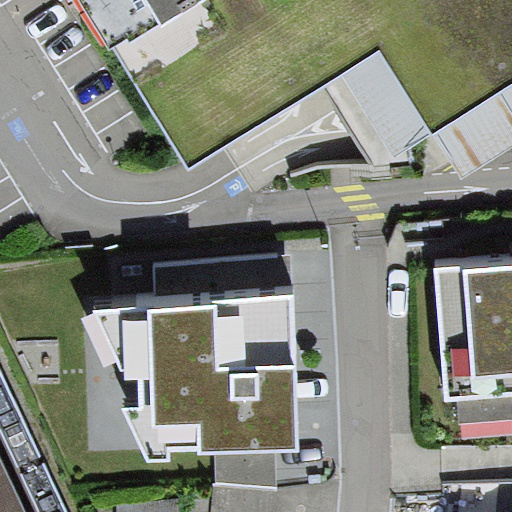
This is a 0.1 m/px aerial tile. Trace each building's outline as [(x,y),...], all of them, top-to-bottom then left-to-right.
[(511,0),(85,0),(195,177),(374,67),(391,57),(407,83),(442,139),(511,96),(511,0)] [(511,256),(434,262),(445,394),(511,388),(511,256)] [(291,290),(95,298),(123,358),(139,358),(140,395),(123,395),(149,449),(168,449),(167,434),(200,433),(201,443),(216,442),(277,440),(298,439),(291,290)] [(0,511),(33,511),(0,439),(0,511)] [(277,440),(216,442),(215,486),(274,490),(277,440)] [(272,511),(274,490),(215,486),(212,511),(272,511)]
